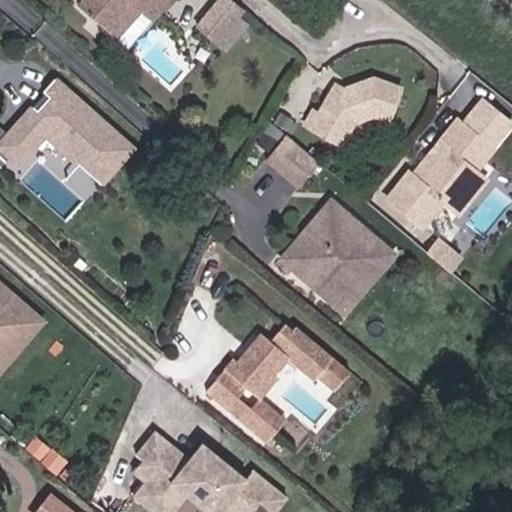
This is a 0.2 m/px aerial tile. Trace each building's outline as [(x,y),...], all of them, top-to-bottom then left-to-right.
[(50,0),(45,7),(96,52),(142,0),(50,0)] [(192,0),(166,31),(185,49),(213,15),(195,0),(192,0)] [(0,163),(19,178),(50,139),(108,184),(142,140),(52,70),(0,136),(0,163)] [(377,111),(393,116),(405,82),(377,73),(344,85),(347,89),(337,93),(332,90),(321,110),(316,108),(308,122),(345,142),(357,118),(377,111)] [(347,89),(344,85),(336,81),(332,90),(337,93),(347,89)] [(498,153),(497,152),(511,133),(511,122),(490,103),(469,127),(466,124),(446,147),(450,150),(441,160),(437,156),(418,179),(414,175),(392,201),(426,231),(449,205),(457,212),(470,197),(466,182),(474,172),(479,176),(498,153)] [(291,128),(296,120),(284,113),(280,120),(291,128)] [(269,157),(302,185),(323,161),(290,133),(269,157)] [(457,212),(465,219),(491,185),(479,176),(474,172),(466,182),(470,197),(457,212)] [(353,258),(365,268),(385,245),(334,201),(284,259),(298,271),(313,253),(338,276),(353,258)] [(432,256),(444,266),(455,254),(443,243),(432,256)] [(298,271),(335,302),(365,268),(353,258),(338,276),(313,253),(298,271)] [(444,266),(457,278),(468,265),(455,254),(444,266)] [(338,397),(353,380),(296,330),(293,334),(284,327),(270,344),(260,335),(235,364),(231,360),(203,392),(254,436),(264,424),(249,412),(236,400),(245,389),(259,401),(277,380),(273,377),(287,360),(317,385),(320,382),(338,397)] [(264,424),(254,436),(267,447),(287,425),(259,401),(245,389),(236,400),(249,412),(264,424)] [(280,511),(290,500),(256,472),(249,481),(215,454),(202,470),(192,461),(158,434),(139,457),(146,463),(166,479),(157,490),(180,508),(190,496),(209,511),(280,511)] [(202,470),(215,454),(205,446),(192,461),(202,470)] [(13,463),(5,455),(0,459),(0,470),(3,473),(13,463)] [(166,479),(146,463),(138,474),(149,483),(157,490),(166,479)] [(146,504),(157,490),(149,483),(89,508),(146,504)] [(34,509),(35,511),(75,511),(57,490),(34,509)] [(155,511),(177,511),(180,508),(157,490),(146,504),(155,511)] [(0,511),(16,511),(4,500),(0,504),(0,511)]
